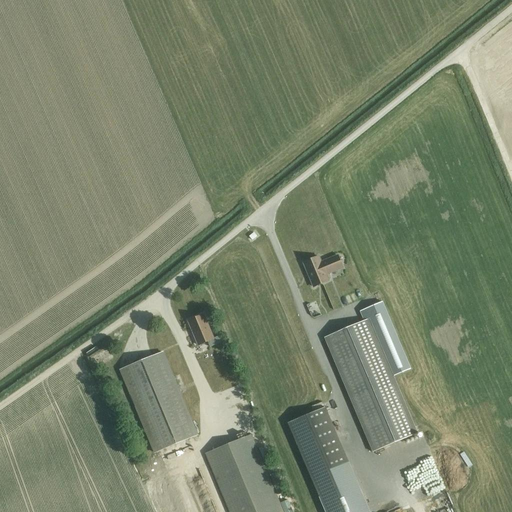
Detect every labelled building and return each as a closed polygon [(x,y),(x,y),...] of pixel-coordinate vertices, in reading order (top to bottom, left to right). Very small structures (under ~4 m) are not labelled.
[(322,264),(319,257),(304,263),(314,287),(329,281),(326,275),(343,268),(338,256),(325,261),(325,263),(322,264)] [(364,321),(325,338),(373,452),(418,433),(394,376),(410,369),(382,302),(360,311),(364,321)] [(210,347),(221,342),(219,337),(213,339),(203,315),(188,322),(198,346),(208,342),(210,347)] [(120,370),(155,453),(197,435),(163,353),(152,357),(120,370)] [(290,423),(288,423),(319,497),(325,511),(369,511),(360,491),(325,408),(290,423)] [(229,511),(283,511),(252,435),(206,454),(229,511)]
